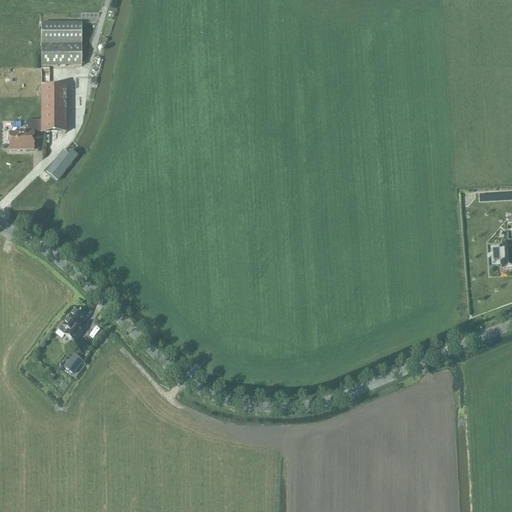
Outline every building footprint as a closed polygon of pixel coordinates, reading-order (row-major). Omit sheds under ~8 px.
[(41,26),(41,67),(81,67),(81,26),(41,26)] [(9,134),(9,152),(21,152),(21,150),(33,151),(33,139),(41,139),(41,133),(65,133),(65,89),(41,89),(41,121),(25,121),(25,134),(9,134)] [(49,171),(59,179),(77,157),(71,153),(68,157),(63,153),(49,171)] [(511,269),(511,247),(510,248),(500,248),(500,250),(501,261),(502,268),(503,268),(503,270),(511,269)] [(76,310),(59,331),(65,336),(74,344),(83,333),(78,329),(86,319),(81,315),(81,314),(76,310)] [(68,362),(63,368),(72,375),(77,369),(68,362)]
